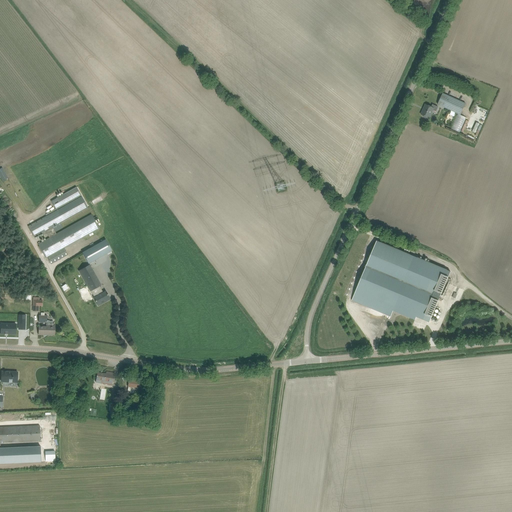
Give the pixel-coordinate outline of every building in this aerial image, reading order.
[(438,104),(461,115),(466,104),(443,93),(438,104)] [(430,118),(432,112),(433,110),(436,111),(438,107),(433,104),(431,107),(425,105),(421,114),(424,116),(424,117),(424,118),(426,118),(427,118),(427,117),(430,118)] [(8,178),(2,168),(0,168),(0,177),(2,182),(8,178)] [(46,231),(50,238),(38,244),(46,258),(78,240),(99,228),(97,224),(100,222),(97,218),(95,220),(92,215),(57,234),(53,227),(88,208),(76,187),(58,197),(59,199),(52,203),(56,209),(46,215),(47,216),(28,227),(34,237),(46,231)] [(88,263),(111,250),(106,240),(82,252),(88,263)] [(370,242),(350,302),(390,315),(391,311),(413,319),(413,317),(427,322),(435,297),(428,294),(434,278),(436,278),(433,287),(438,288),(436,294),(443,296),(449,279),(448,278),(451,269),(370,242)] [(92,290),(96,297),(94,298),(98,306),(110,299),(106,291),(102,293),(98,287),(101,285),(90,265),(79,271),(90,291),(92,290)] [(42,306),(42,300),(39,300),(39,298),(33,297),(33,306),(39,306),(42,306)] [(41,313),(41,315),(39,315),(39,322),(47,322),(47,320),(47,315),(44,315),(44,313),(41,313)] [(39,334),(55,335),(55,326),(53,326),(53,321),(49,321),(49,320),(47,320),(47,322),(47,327),(39,327),(39,334)] [(0,333),(14,334),(15,324),(0,323),(0,333)] [(18,372),(2,372),(2,375),(1,374),(0,378),(1,378),(1,381),(17,382),(18,372)] [(97,372),(97,377),(96,379),(102,380),(102,383),(112,385),(114,373),(106,372),(106,374),(97,372)] [(138,388),(139,380),(130,379),(129,379),(128,387),(136,388),(138,388)] [(0,442),(4,443),(40,441),(40,425),(0,427),(0,442)] [(0,463),(41,462),(41,461),(41,446),(0,447),(0,463)]
